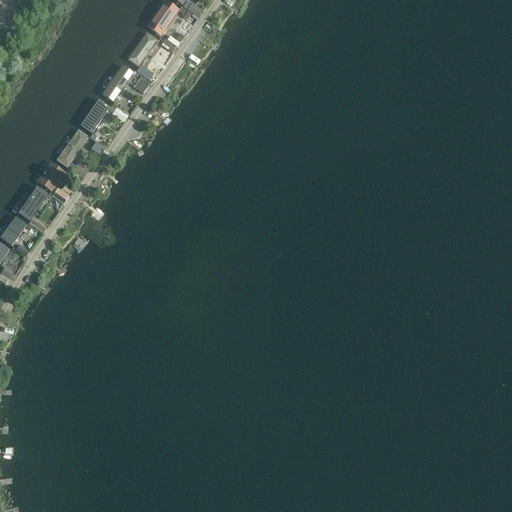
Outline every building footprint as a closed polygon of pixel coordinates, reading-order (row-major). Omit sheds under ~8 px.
[(180,12),(167,3),(148,30),(161,39),(180,12)] [(191,6),(187,12),(198,19),(202,13),(191,6)] [(159,41),(147,33),(127,62),(139,70),(159,41)] [(175,38),(171,43),(178,48),(181,42),(175,38)] [(165,41),(160,47),(171,54),(175,48),(165,41)] [(134,75),(123,67),(102,98),(113,106),(134,75)] [(141,68),(137,74),(149,83),(153,77),(141,68)] [(140,80),(134,90),(143,96),(150,86),(140,80)] [(111,109),(99,100),(80,126),(92,135),(111,109)] [(116,110),(112,116),(124,125),(128,119),(116,110)] [(90,138),(79,130),(56,162),(67,170),(90,138)] [(67,174),(52,163),(37,184),(51,195),(67,174)] [(78,164),(71,173),(82,181),(89,172),(78,164)] [(58,191),(52,198),(64,206),(69,198),(58,191)] [(47,201),(38,194),(21,217),(31,223),(47,201)] [(28,227),(17,219),(3,239),(14,247),(28,227)] [(0,266),(12,252),(0,243),(0,266)] [(19,247),(15,252),(25,259),(29,254),(19,247)] [(4,270),(0,275),(9,281),(13,275),(4,270)]
